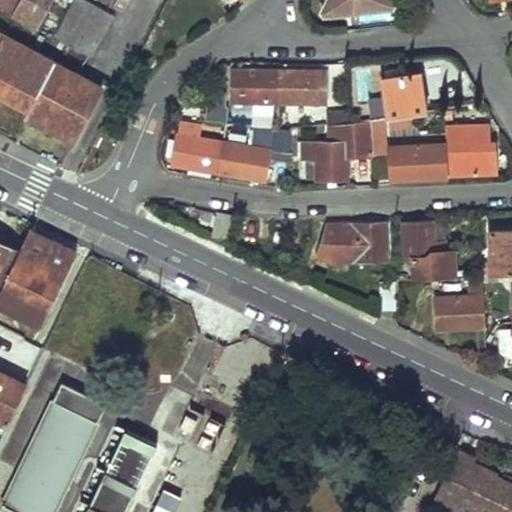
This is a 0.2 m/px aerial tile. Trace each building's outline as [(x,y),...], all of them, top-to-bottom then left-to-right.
[(0,0),(0,6),(34,25),(47,0),(0,0)] [(79,0),(71,0),(52,35),(88,54),(111,12),(88,0),(83,0),(83,1),(79,0)] [(0,31),(0,94),(25,108),(22,112),(71,138),(99,85),(0,31)] [(229,67),(228,100),(274,100),(275,67),(229,67)] [(275,67),(274,100),(322,101),(322,68),(275,67)] [(416,68),(378,73),(384,113),(396,111),(409,109),(421,108),(416,68)] [(225,133),(227,101),(205,99),(202,131),(225,133)] [(344,109),(320,109),(321,121),(323,121),(344,118),(344,109)] [(410,121),(409,109),(396,111),(398,123),(410,121)] [(384,113),(369,115),(369,128),(386,126),(398,123),(396,111),(384,113)] [(369,115),(344,118),(323,121),(323,139),(297,140),(298,156),(303,156),(304,177),(323,177),(332,176),(343,176),(342,154),(371,152),(369,128),(369,115)] [(202,122),(178,117),(170,159),(214,167),(220,137),(200,134),(202,122)] [(482,121),(442,123),(442,131),(443,139),(444,174),(491,171),(490,137),(483,137),(482,121)] [(220,137),(214,167),(261,175),(266,155),(288,159),(287,128),(264,126),(263,130),(260,144),(251,143),(220,137)] [(387,134),(386,126),(369,128),(371,152),(385,152),(384,142),(387,142),(387,134)] [(263,130),(253,128),(251,143),(260,144),(263,130)] [(442,131),(419,132),(419,140),(443,139),(442,131)] [(419,140),(419,132),(387,134),(387,142),(384,142),(385,152),(386,177),(444,174),(443,139),(419,140)] [(332,184),(332,176),(323,177),(324,184),(332,184)] [(213,210),(207,232),(219,235),(224,212),(213,210)] [(430,235),(429,217),(399,218),(400,253),(407,253),(408,274),(452,272),(451,246),(444,247),(443,234),(430,235)] [(380,219),(320,221),(312,251),(339,265),(339,258),(381,257),(380,219)] [(488,259),(476,260),(477,270),(509,269),(511,268),(511,225),(486,226),(488,259)] [(53,243),(29,232),(18,254),(0,291),(0,306),(39,326),(74,253),(53,243)] [(0,245),(0,291),(18,254),(0,245)] [(511,268),(509,269),(510,282),(511,305),(511,319),(501,320),(502,352),(511,355),(511,268)] [(509,269),(477,270),(477,279),(505,277),(510,282),(509,269)] [(463,293),(432,294),(434,326),(479,324),(477,279),(477,270),(462,271),(463,293)] [(26,386),(0,373),(0,433),(2,435),(26,386)] [(52,511),(105,402),(60,381),(0,507),(0,508),(8,511),(52,511)] [(193,443),(212,449),(221,421),(188,410),(184,424),(197,428),(193,443)] [(121,511),(153,446),(122,431),(83,511),(121,511)] [(511,511),(511,480),(473,462),(476,456),(456,445),(428,501),(446,509),(450,502),(470,511),(511,511)] [(171,511),(179,496),(163,488),(151,511),(171,511)]
